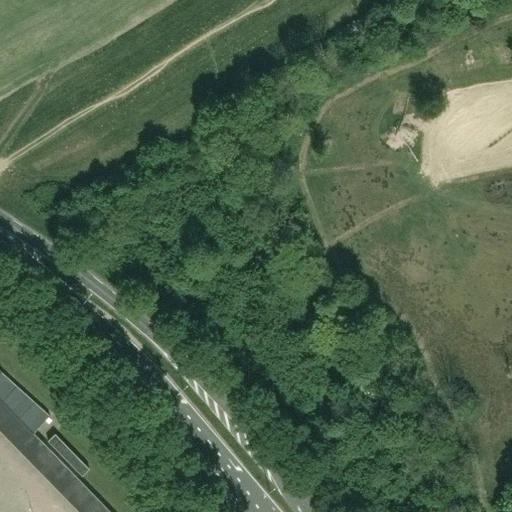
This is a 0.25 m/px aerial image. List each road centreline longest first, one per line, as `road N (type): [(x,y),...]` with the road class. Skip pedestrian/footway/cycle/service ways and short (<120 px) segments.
road 1 (secondary): [(306,511),(174,351),(73,269),(0,223)]
road 2 (secondary): [(0,237),(127,352),(253,511)]
road 3 (track): [(265,0),(0,169)]
